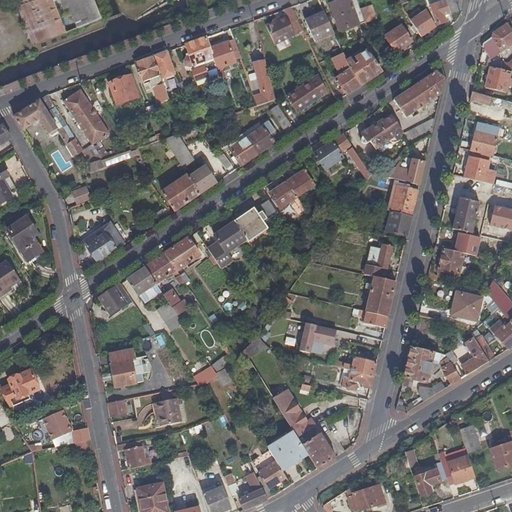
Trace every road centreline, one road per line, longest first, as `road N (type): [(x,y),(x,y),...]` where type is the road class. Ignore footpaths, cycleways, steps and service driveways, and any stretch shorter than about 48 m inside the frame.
road 1 (tertiary): [(72,296),(472,29)]
road 2 (residential): [(472,29),(371,449)]
road 3 (residential): [(284,0),(0,104)]
road 4 (residential): [(116,511),(72,296)]
road 5 (residential): [(72,296),(51,201),(0,106)]
road 6 (tertiary): [(511,361),(371,449)]
